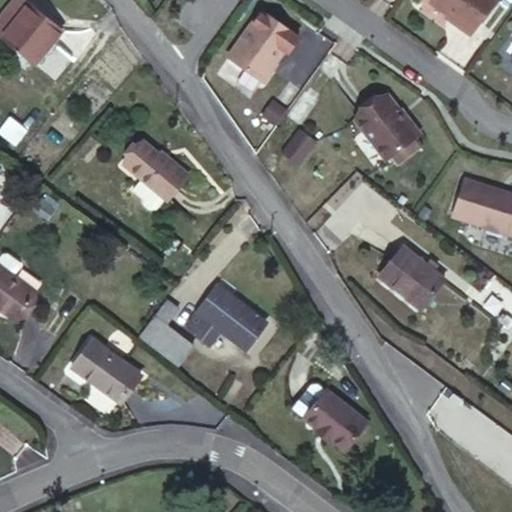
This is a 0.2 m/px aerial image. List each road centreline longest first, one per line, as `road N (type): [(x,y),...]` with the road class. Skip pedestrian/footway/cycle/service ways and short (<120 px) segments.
road 1 (residential): [(458,511),(411,415),(169,63)]
road 2 (residential): [(312,511),(233,455),(184,441),(93,458)]
road 3 (residential): [(511,125),(332,0)]
road 4 (residential): [(93,458),(0,379)]
